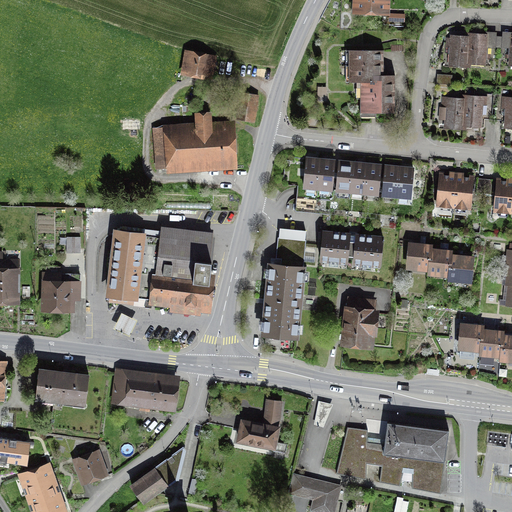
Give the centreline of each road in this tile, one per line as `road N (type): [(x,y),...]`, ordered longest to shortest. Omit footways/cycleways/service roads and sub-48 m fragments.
road 1 (secondary): [(467,404),(206,366)]
road 2 (secondary): [(206,366),(266,133)]
road 3 (secondary): [(0,342),(206,366)]
road 4 (residential): [(412,148),(430,27),(448,15),(511,16)]
road 5 (residential): [(86,511),(172,433),(206,366)]
road 6 (residential): [(266,133),(412,148)]
road 7 (secondary): [(266,133),(315,0)]
